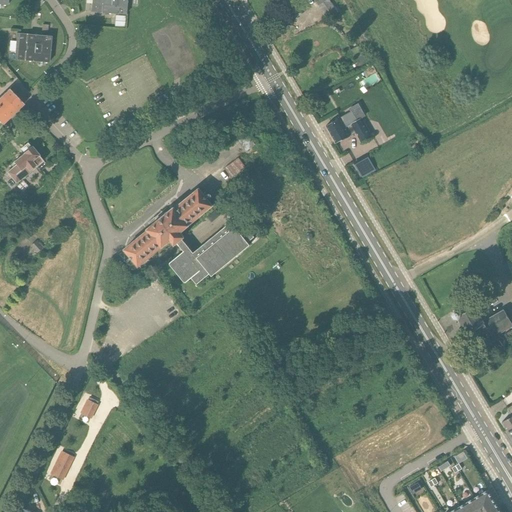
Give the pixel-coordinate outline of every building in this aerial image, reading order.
[(126,0),(92,0),(93,3),(92,3),(93,3),(92,11),(91,11),(91,12),(125,15),(126,0)] [(329,0),(319,0),(317,2),(327,19),(337,13),(329,0)] [(124,28),(125,16),(115,16),(114,27),(124,28)] [(17,33),(15,50),(15,60),(49,63),(49,62),(48,62),(49,54),(50,54),(49,54),(50,46),(50,45),(50,37),(51,37),(51,36),(17,33)] [(368,63),(359,47),(351,51),(358,63),(352,67),(355,72),(368,63)] [(23,104),(27,100),(13,84),(0,96),(0,107),(1,109),(5,105),(6,107),(10,104),(16,111),(23,104)] [(321,100),(317,93),(310,97),(314,104),(321,100)] [(0,122),(2,125),(16,111),(10,104),(6,107),(5,105),(1,109),(0,107),(0,122)] [(335,143),(356,134),(361,143),(371,138),(360,118),(359,119),(344,127),(339,119),(326,126),(335,143)] [(246,152),(254,146),(256,145),(245,131),(243,132),(235,138),(236,139),(246,152)] [(21,181),(27,176),(37,167),(40,171),(47,166),(43,161),(31,147),(27,143),(21,149),(24,153),(23,153),(23,154),(14,162),(16,165),(6,173),(17,185),(21,181)] [(224,169),(231,178),(245,167),(238,158),(224,169)] [(235,257),(235,256),(239,253),(240,253),(240,252),(244,249),(245,249),(244,249),(248,246),(249,246),(249,245),(249,246),(250,245),(248,242),(254,237),(236,215),(232,219),(225,224),(225,225),(226,226),(193,253),(181,239),(184,237),(180,232),(213,206),(199,188),(175,208),(174,207),(147,229),(148,230),(124,250),(120,254),(133,270),(138,266),(138,267),(170,240),(174,245),(176,243),(180,247),(184,252),(169,263),(170,264),(185,282),(186,283),(192,278),(197,284),(196,284),(197,284),(210,274),(212,276),(212,275),(213,274),(216,272),(217,272),(217,271),(221,268),(222,268),(221,267),(225,264),(226,265),(226,264),(230,260),(230,261),(231,260),(235,257)] [(37,244),(35,242),(30,247),(36,254),(43,248),(38,243),(37,244)] [(130,277),(136,284),(154,269),(155,268),(151,263),(135,277),(133,274),(130,277)] [(255,325),(257,324),(264,321),(252,300),(244,304),(255,325)] [(470,345),(475,353),(500,338),(498,335),(511,327),(511,324),(504,311),(483,323),(473,305),(459,313),(458,310),(454,311),(452,314),(454,318),(458,319),(464,330),(462,331),(465,336),(468,334),(473,342),(470,345)] [(265,344),(267,343),(274,340),(265,323),(256,328),(265,344)] [(273,344),(268,346),(266,347),(278,371),(284,368),(273,344)] [(273,383),(269,385),(273,392),(277,390),(273,383)] [(91,419),(98,405),(88,400),(81,413),(91,419)] [(511,405),(506,409),(511,417),(502,422),(507,430),(511,426),(511,405)] [(455,455),(460,462),(469,457),(464,450),(455,455)] [(51,474),(63,480),(74,458),(62,452),(51,474)] [(439,466),(442,470),(454,463),(451,458),(439,466)] [(500,511),(498,508),(499,508),(495,501),(494,501),(488,491),(488,490),(446,511),(500,511)]
